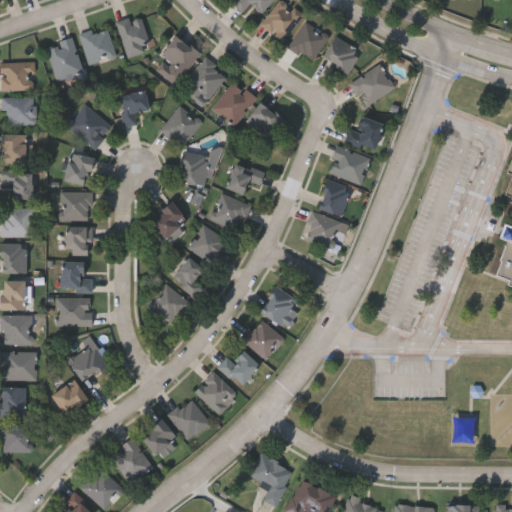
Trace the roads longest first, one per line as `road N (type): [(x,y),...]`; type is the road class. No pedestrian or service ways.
road 1 (residential): [(455,33),(398,197),(332,334),(266,417),(156,511)]
road 2 (residential): [(28,511),(236,309),(289,208),(321,109)]
road 3 (residential): [(266,417),(340,470),(380,478),(511,478)]
road 4 (residential): [(107,0),(216,24),(321,109)]
road 5 (residential): [(159,389),(136,358),(122,314),(122,201),(134,168)]
road 6 (tertiary): [(334,0),(446,56),(511,76)]
road 7 (tertiary): [(511,50),(383,0)]
